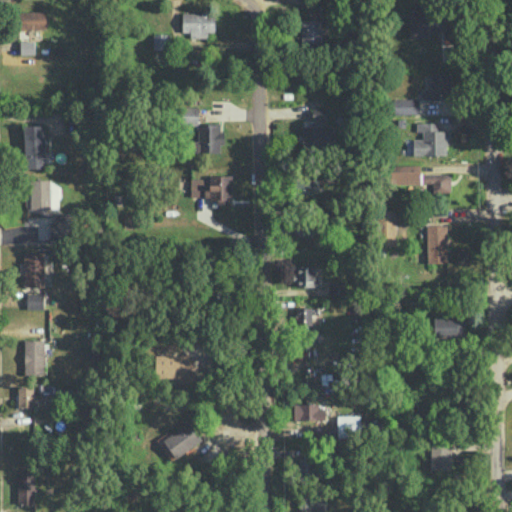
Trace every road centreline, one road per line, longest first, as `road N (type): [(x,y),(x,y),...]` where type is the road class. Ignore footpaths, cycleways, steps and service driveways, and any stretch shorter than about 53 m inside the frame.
road 1 (residential): [(495,511),(489,0)]
road 2 (residential): [(262,511),(253,1)]
